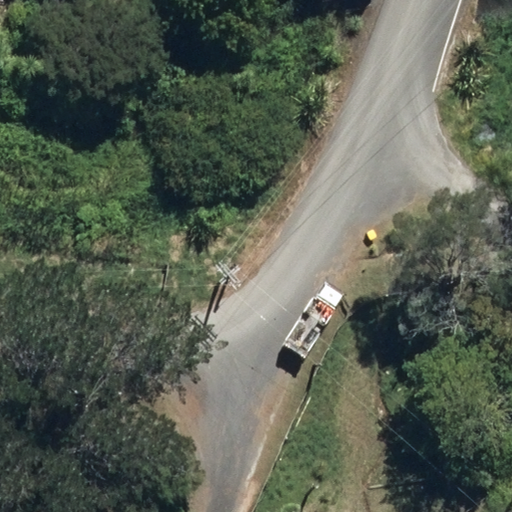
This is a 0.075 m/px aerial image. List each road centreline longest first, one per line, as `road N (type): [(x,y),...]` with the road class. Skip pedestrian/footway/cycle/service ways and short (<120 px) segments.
road 1 (track): [(219,511),(267,314),(181,341),(0,322)]
road 2 (unclassified): [(267,314),(326,210),(409,0)]
road 3 (track): [(371,106),(511,209)]
